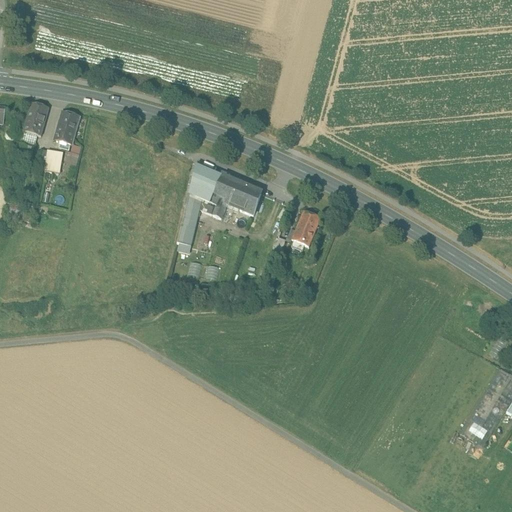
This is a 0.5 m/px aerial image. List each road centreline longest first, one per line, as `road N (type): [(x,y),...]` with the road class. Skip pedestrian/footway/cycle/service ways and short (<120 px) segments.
road 1 (primary): [(511,294),(380,211),(235,142),(122,106),(0,84)]
road 2 (track): [(410,511),(118,334),(0,343)]
